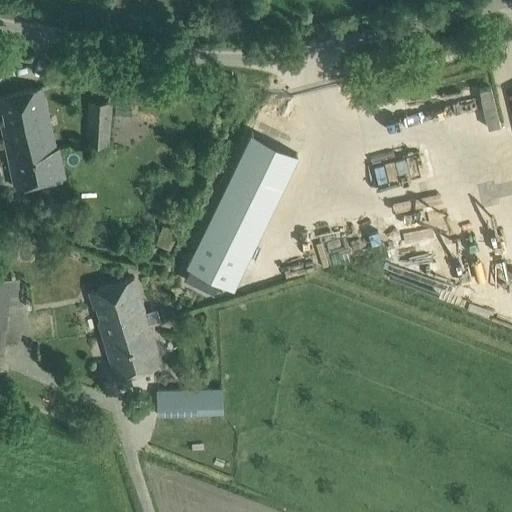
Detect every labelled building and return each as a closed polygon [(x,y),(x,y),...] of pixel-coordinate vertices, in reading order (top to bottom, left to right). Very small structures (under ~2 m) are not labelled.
[(444,57),(360,78),(366,101),(450,80),(444,57)] [(0,132),(13,193),(62,183),(41,86),(0,94),(0,109),(3,110),(5,122),(0,122),(0,132)] [(85,145),(108,147),(112,102),(88,100),(85,145)] [(214,290),(219,279),(232,285),(297,153),(252,131),(187,263),(191,265),(185,276),(214,290)] [(16,311),(18,275),(0,274),(0,369),(1,369),(4,310),(16,311)] [(102,334),(147,322),(133,276),(89,290),(94,307),(100,305),(104,319),(98,320),(102,334)] [(160,364),(147,322),(102,334),(115,378),(160,364)] [(211,413),(210,388),(157,389),(157,414),(211,413)]
